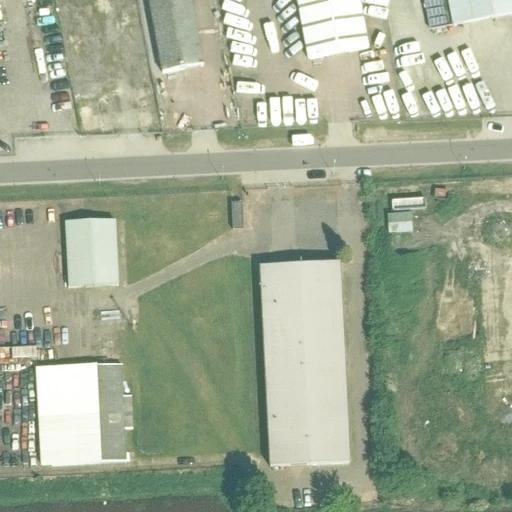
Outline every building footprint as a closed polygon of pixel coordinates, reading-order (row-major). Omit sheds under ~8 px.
[(58,0),(80,110),(149,97),(130,0),(58,0)] [(147,0),(161,77),(202,69),(189,0),(147,0)] [(295,0),(307,63),(367,52),(357,0),(295,0)] [(511,0),(423,0),(430,32),(511,16),(511,0)] [(232,233),(243,233),(242,206),(230,206),(232,233)] [(68,291),(119,288),(115,222),(64,226),(68,291)] [(269,470),(349,466),(339,266),(260,270),(269,470)] [(123,400),(121,368),(93,370),(98,466),(125,464),(123,432),(132,432),(130,400),(123,400)]
